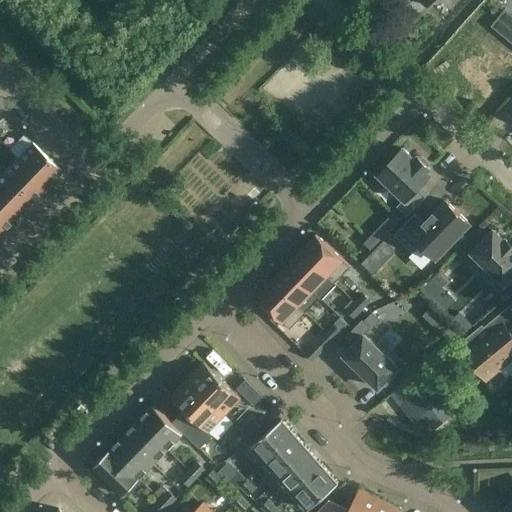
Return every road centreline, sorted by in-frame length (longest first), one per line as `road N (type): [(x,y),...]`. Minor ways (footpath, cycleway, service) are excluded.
road 1 (residential): [(91,169),(174,84),(308,210),(216,305)]
road 2 (residential): [(456,511),(360,462),(216,305)]
road 3 (residential): [(216,305),(55,472)]
road 4 (residential): [(0,70),(91,169)]
road 5 (residential): [(0,262),(91,169)]
